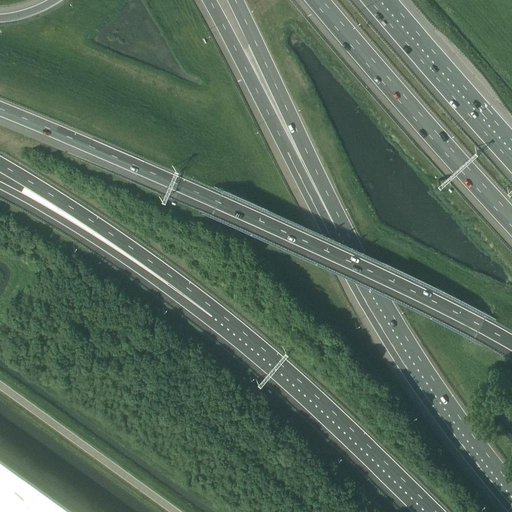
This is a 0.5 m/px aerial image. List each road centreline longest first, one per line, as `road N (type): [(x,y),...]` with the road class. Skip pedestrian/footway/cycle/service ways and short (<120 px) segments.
road 1 (motorway): [(0,109),(305,240),(511,344)]
road 2 (motorway): [(336,230),(422,378),(511,497)]
road 3 (motorway): [(218,312),(436,511)]
road 4 (motorway): [(316,0),(511,220)]
road 5 (motorway): [(208,0),(336,230)]
road 6 (motorway): [(0,165),(218,312)]
road 7 (motorway): [(0,186),(218,312)]
road 8 (motorway): [(234,0),(336,230)]
road 9 (motorway): [(511,151),(379,0)]
